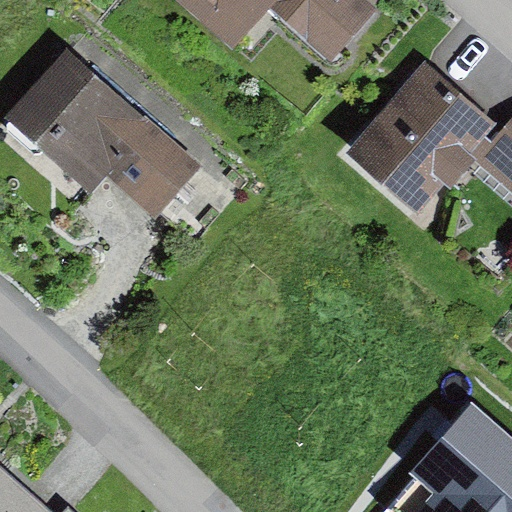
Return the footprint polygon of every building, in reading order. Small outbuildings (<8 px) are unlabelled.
[(378,16),(359,0),(174,0),(243,59),(281,15),(336,63),(378,16)] [(76,50),(4,130),(87,205),(113,176),(162,219),(208,169),(76,50)] [(511,120),(498,131),(428,73),(354,161),(426,222),(471,169),(511,203),(511,120)] [(511,511),(511,446),(470,411),(415,476),(434,492),(417,511),(511,511)] [(0,511),(49,511),(0,468),(0,511)]
